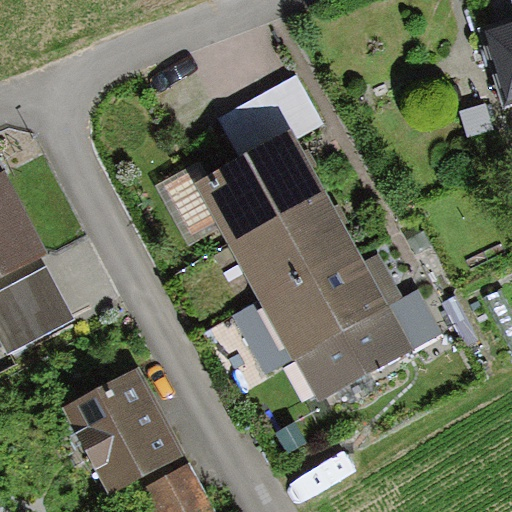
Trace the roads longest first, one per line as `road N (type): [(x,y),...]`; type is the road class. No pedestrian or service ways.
road 1 (residential): [(46,79),(83,170),(267,511)]
road 2 (residential): [(243,0),(46,79)]
